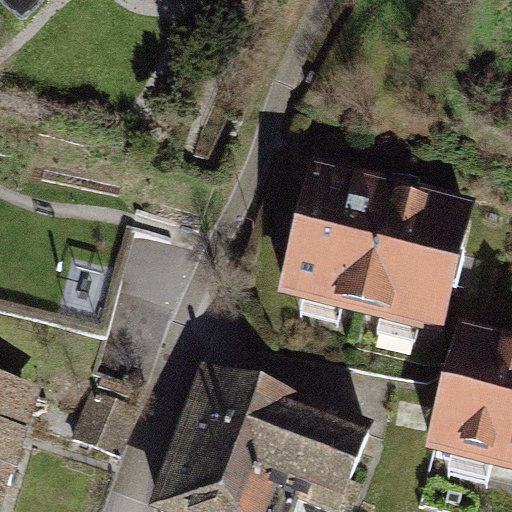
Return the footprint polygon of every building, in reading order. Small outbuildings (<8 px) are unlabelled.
[(476,222),(316,178),(281,302),(441,346),(476,222)] [(511,495),(511,351),(459,339),(428,474),(511,495)] [(350,511),(377,441),(206,379),(157,511),(283,511),(284,511),(286,511),(350,511)] [(0,511),(20,511),(55,395),(0,380),(0,511)] [(143,412),(92,393),(72,451),(122,464),(143,412)]
